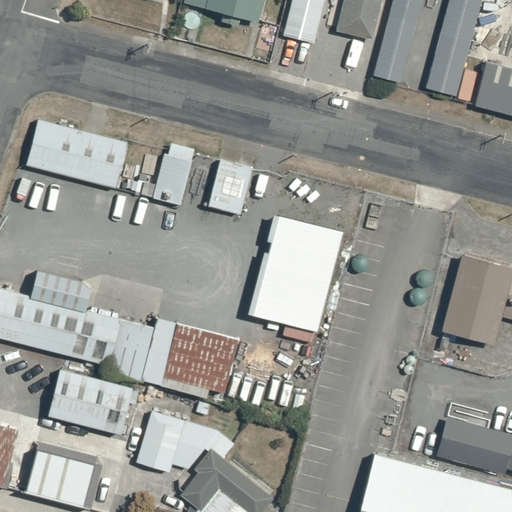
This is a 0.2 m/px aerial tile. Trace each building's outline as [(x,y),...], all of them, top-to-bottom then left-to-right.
[(186,0),(185,3),(224,14),(221,22),(241,28),(243,19),(260,24),(266,0),(186,0)] [(322,0),(290,0),(282,37),(330,48),(335,27),(340,7),(322,3),(322,0)] [(393,0),(374,76),(427,90),(473,102),(481,71),(466,68),(483,0),(393,0)] [(511,69),(490,63),(478,107),(511,115),(511,69)] [(118,134),(23,109),(10,155),(105,180),(118,134)] [(178,140),(150,132),(136,183),(164,191),(178,140)] [(238,158),(204,149),(190,199),(225,208),(238,158)] [(275,212),(249,311),(283,320),(280,334),(312,343),(341,228),(275,212)] [(511,273),(460,260),(440,336),(493,350),(502,316),(511,318),(511,273)] [(137,317),(0,280),(0,334),(124,367),(137,317)] [(219,331),(154,314),(139,371),(203,388),(219,331)] [(119,376),(44,356),(31,404),(106,424),(119,376)] [(166,408),(129,398),(115,449),(153,459),(166,408)] [(511,433),(453,418),(444,450),(511,467),(511,433)] [(0,424),(0,486),(5,488),(19,429),(0,424)] [(96,456),(37,442),(25,493),(89,510),(100,466),(96,456)] [(509,511),(511,504),(511,492),(378,457),(364,511),(509,511)]
